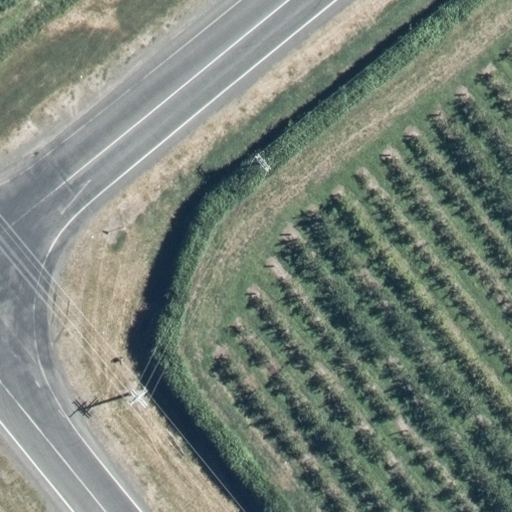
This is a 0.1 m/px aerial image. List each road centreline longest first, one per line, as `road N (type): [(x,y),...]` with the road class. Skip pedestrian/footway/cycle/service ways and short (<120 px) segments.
road 1 (residential): [(287,0),(0,231)]
road 2 (unclassified): [(102,511),(0,386)]
